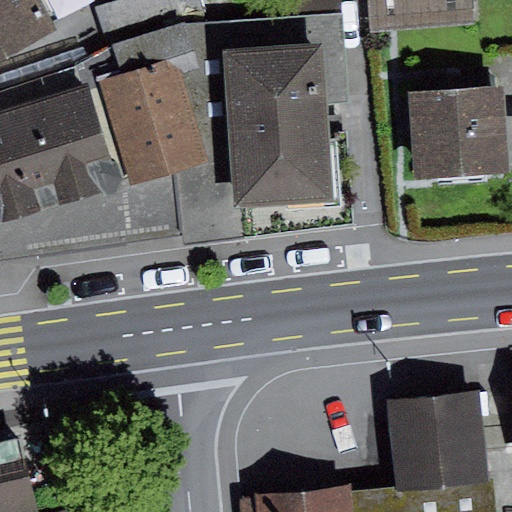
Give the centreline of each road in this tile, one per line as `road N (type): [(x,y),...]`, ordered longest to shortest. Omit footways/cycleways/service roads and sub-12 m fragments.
road 1 (primary): [(176,331),(511,292)]
road 2 (residential): [(176,331),(191,511)]
road 3 (primary): [(0,354),(176,331)]
